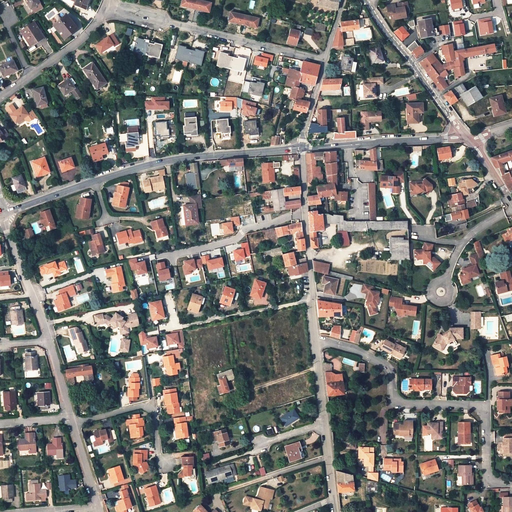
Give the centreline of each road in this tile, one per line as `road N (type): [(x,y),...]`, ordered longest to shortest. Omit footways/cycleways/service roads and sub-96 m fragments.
road 1 (residential): [(315,342),(355,349),(386,366),(398,402),(475,405),(485,414),(488,476),(511,482)]
road 2 (unclassified): [(324,60),(107,7)]
road 3 (unclassified): [(300,148),(182,158),(96,180)]
road 4 (unclassified): [(365,0),(467,139)]
road 5 (unclassified): [(467,139),(300,148)]
road 6 (residential): [(305,214),(169,255)]
road 7 (residential): [(166,463),(152,409),(144,405),(71,424)]
road 8 (unclassified): [(47,340),(3,214)]
road 9 (residential): [(183,326),(310,300)]
